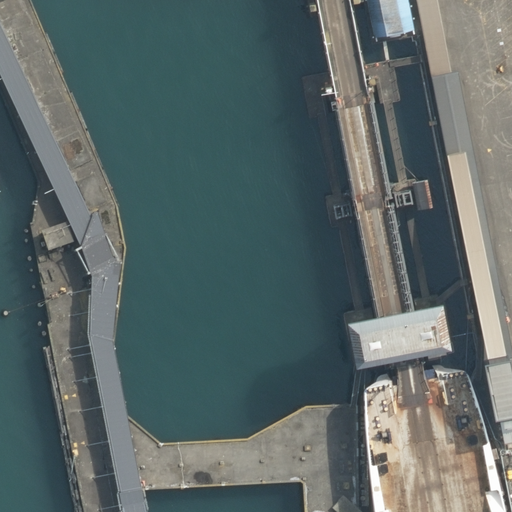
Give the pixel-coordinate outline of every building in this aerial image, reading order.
[(364,0),(371,36),(410,29),(405,0),(364,0)] [(416,0),(494,413),(498,413),(500,425),(511,423),(511,355),(438,0),(416,0)] [(0,86),(88,277),(85,337),(119,511),(142,511),(110,346),(113,264),(0,28),(0,86)] [(415,180),(420,207),(431,205),(430,198),(426,178),(415,180)] [(348,314),(355,357),(443,343),(436,300),(430,301),(424,302),(411,304),(396,307),(378,310),(369,311),(357,313),(348,314)]
